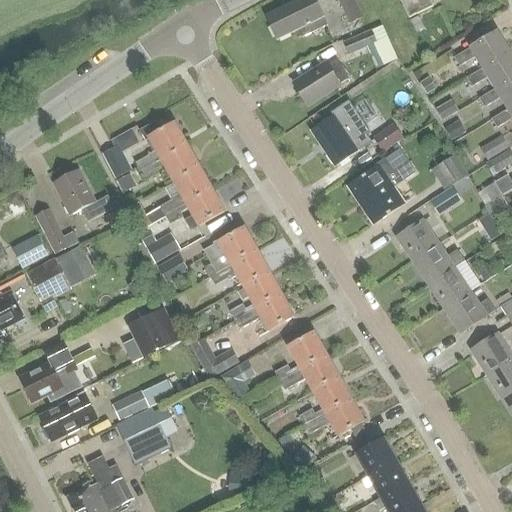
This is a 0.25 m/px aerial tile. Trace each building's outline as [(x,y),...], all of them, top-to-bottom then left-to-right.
[(277,40),(298,31),(302,39),(327,27),(314,0),(304,0),(267,18),(277,40)] [(338,0),(350,25),(363,19),(354,0),(338,0)] [(399,0),(409,19),(433,7),(429,0),(399,0)] [(419,17),(411,21),(416,33),(424,29),(419,17)] [(344,44),(349,56),(377,43),(371,32),(344,44)] [(475,58),(482,70),(510,54),(497,32),(470,49),(455,59),(460,67),(475,58)] [(482,70),(467,79),(472,88),(488,78),(495,90),(511,80),(511,57),(510,54),(482,70)] [(326,66),(295,85),(308,106),(350,80),(337,61),(327,67),(326,66)] [(421,83),(419,84),(426,96),(427,95),(436,90),(428,78),(421,83)] [(511,108),(511,80),(495,90),(479,100),(484,108),(500,99),(507,111),(511,108)] [(436,110),(442,122),(458,112),(451,101),(436,110)] [(511,108),(507,111),(492,120),(497,129),(511,119),(511,108)] [(336,167),(358,152),(350,140),(367,129),(355,110),(340,121),(336,116),(312,132),(336,167)] [(157,152),(148,157),(148,158),(153,166),(162,161),(187,147),(175,124),(161,132),(156,122),(140,131),(146,142),(150,140),(157,152)] [(403,139),(394,126),(374,139),(383,153),(403,139)] [(480,150),(487,162),(509,149),(502,138),(480,150)] [(162,161),(164,166),(174,183),(199,169),(187,147),(162,161)] [(103,155),(116,180),(128,174),(115,149),(103,155)] [(511,164),(511,155),(509,150),(485,165),(493,176),(511,164)] [(375,167),(377,169),(350,187),(375,225),(403,206),(392,190),(415,174),(400,151),(375,167)] [(468,177),(455,156),(431,172),(444,192),(468,177)] [(148,158),(136,164),(141,173),(153,166),(148,158)] [(146,182),(158,175),(153,166),(141,173),(146,182)] [(199,169),(174,183),(182,197),(174,201),(178,210),(187,205),(212,191),(199,169)] [(88,223),(115,210),(108,197),(96,203),(80,171),(54,184),(70,217),(82,211),(88,223)] [(135,173),(121,179),(126,193),(141,187),(135,173)] [(484,190),(492,203),(502,197),(495,184),(484,190)] [(451,189),(429,203),(438,218),(460,204),(451,189)] [(187,205),(194,218),(185,222),(191,232),(224,213),(212,191),(187,205)] [(17,192),(6,198),(9,204),(17,207),(24,203),(17,192)] [(510,210),(502,197),(492,203),(500,216),(510,210)] [(166,218),(165,217),(178,210),(174,201),(160,208),(146,216),(151,226),(166,218)] [(139,206),(135,208),(126,213),(137,235),(150,228),(139,206)] [(165,217),(166,218),(170,226),(183,218),(181,214),(178,210),(165,217)] [(56,255),(77,244),(72,235),(64,240),(49,211),(36,218),(56,255)] [(118,211),(105,217),(111,230),(124,223),(118,211)] [(484,232),(495,225),(492,220),(489,215),(478,222),(484,232)] [(440,246),(423,221),(397,239),(413,264),(440,246)] [(244,229),(204,252),(212,266),(217,263),(222,271),(232,266),(257,252),(244,229)] [(170,234),(145,248),(155,265),(180,250),(170,234)] [(13,250),(23,270),(48,257),(38,237),(13,250)] [(481,253),(492,276),(501,273),(498,265),(511,260),(503,243),(481,253)] [(447,258),(440,246),(413,264),(429,287),(455,270),(455,269),(464,262),(457,251),(447,258)] [(73,289),(73,288),(95,277),(80,248),(58,260),(57,259),(26,276),(42,306),(73,289)] [(222,271),(227,280),(228,282),(238,277),(244,288),(269,274),(257,252),(232,266),(222,271)] [(167,286),(179,279),(177,276),(188,270),(179,256),(157,269),(167,286)] [(222,271),(217,263),(212,266),(206,269),(211,278),(222,271)] [(471,293),(455,270),(429,287),(444,310),(471,293)] [(215,286),(227,280),(222,271),(211,278),(215,286)] [(245,290),(238,294),(242,302),(250,298),(256,310),(282,296),(269,274),(244,288),(245,290)] [(0,335),(0,332),(25,321),(11,293),(0,298),(0,337),(1,337),(0,335)] [(444,310),(460,335),(495,312),(487,300),(479,305),(471,293),(444,310)] [(495,299),(500,308),(506,317),(511,313),(511,300),(509,303),(503,294),(495,299)] [(261,318),(269,332),(294,318),(282,296),(256,310),(248,314),(253,323),(261,318)] [(230,313),(235,322),(248,314),(243,306),(230,313)] [(178,340),(164,312),(128,330),(143,358),(178,340)] [(235,322),(240,330),(253,323),(248,314),(235,322)] [(327,357),(314,334),(289,348),(301,371),(327,357)] [(511,359),(511,357),(498,335),(471,352),(486,376),(511,359)] [(210,380),(239,363),(231,350),(216,359),(204,340),(191,348),(210,380)] [(51,364),(34,373),(35,375),(21,382),(32,403),(46,396),(51,405),(83,389),(75,373),(77,372),(63,345),(45,354),(51,364)] [(81,355),(85,361),(95,356),(92,350),(81,355)] [(313,392),(314,393),(339,379),(327,357),(301,371),(293,376),(298,384),(306,380),(313,392)] [(511,359),(486,376),(501,401),(511,393),(511,359)] [(221,378),(230,392),(255,377),(246,363),(221,378)] [(293,376),(288,367),(275,374),(280,383),(293,376)] [(298,384),(293,376),(280,383),(285,392),(298,384)] [(167,379),(157,384),(164,399),(174,394),(167,379)] [(351,400),(339,379),(314,393),(314,394),(326,415),(351,400)] [(112,406),(119,421),(148,407),(141,392),(112,406)] [(511,393),(501,401),(511,418),(511,393)] [(57,411),(40,420),(45,430),(44,433),(46,438),(50,439),(51,442),(65,435),(66,437),(81,429),(97,422),(91,410),(84,395),(56,409),(57,411)] [(322,428),(331,424),(338,437),(364,423),(351,400),(326,415),(317,419),(322,428)] [(116,427),(135,466),(171,449),(165,438),(178,432),(165,407),(153,413),(152,410),(116,427)] [(315,416),(313,411),(300,418),(305,426),(317,419),(315,416)] [(317,419),(305,426),(306,428),(310,435),(322,428),(317,419)] [(278,441),(283,449),(293,443),(288,435),(278,441)] [(355,455),(368,478),(397,462),(384,439),(355,455)] [(303,448),(293,459),(305,470),(315,459),(303,448)] [(397,462),(368,478),(380,500),(409,484),(397,462)] [(242,475),(230,474),(229,491),(241,492),(242,475)] [(314,484),(323,503),(333,498),(324,479),(314,484)] [(113,511),(134,500),(123,480),(103,491),(99,484),(89,489),(68,500),(74,511),(113,511)] [(378,511),(385,509),(386,511),(410,511),(421,506),(409,484),(380,500),(373,504),(377,511),(378,511)] [(327,511),(339,511),(333,498),(323,503),(327,511)]
